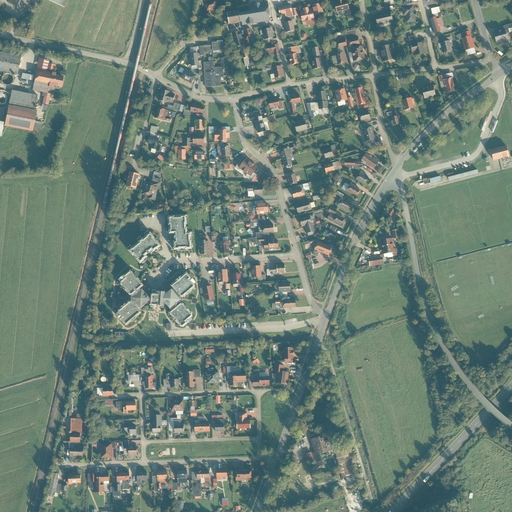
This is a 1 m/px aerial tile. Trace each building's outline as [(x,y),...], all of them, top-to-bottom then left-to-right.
[(8,0),(8,2),(30,13),(35,0),(8,0)] [(217,0),(212,0),(203,3),(206,13),(220,9),(217,0)] [(337,0),(338,0),(334,1),(337,13),(347,10),(350,9),(349,7),(347,0),(337,0)] [(303,10),(299,11),(301,21),(315,19),(315,15),(324,13),(322,3),(312,5),(312,8),(309,9),(308,7),(303,8),(303,10)] [(238,10),(226,12),(228,25),(242,22),(242,26),(271,21),(268,5),(251,7),(251,5),(238,7),(238,10)] [(291,5),(278,8),(280,15),(285,13),(286,18),(294,16),(291,5)] [(360,5),(349,7),(350,9),(347,10),(349,17),(355,16),(354,12),(361,10),(360,5)] [(434,18),(429,20),(433,34),(441,32),(437,17),(439,16),(438,13),(441,13),(439,5),(431,8),(434,18)] [(414,6),(402,7),(403,16),(406,16),(407,23),(416,22),(414,6)] [(385,15),(375,17),(377,25),(393,22),(392,14),(394,14),(393,7),(384,9),(385,15)] [(294,21),(284,23),(287,33),(296,31),(294,21)] [(504,30),(494,32),(497,44),(509,41),(507,34),(510,34),(509,29),(511,28),(511,24),(503,26),(504,30)] [(251,28),(244,30),(246,37),(244,38),(245,44),(251,42),(250,37),(253,36),(251,28)] [(272,28),(261,30),(262,40),(274,39),(272,28)] [(467,37),(461,39),(466,56),(476,54),(470,31),(466,32),(467,37)] [(242,34),(239,35),(238,32),(233,33),(237,48),(241,47),(245,45),(242,34)] [(217,42),(212,42),(213,51),(224,51),(224,40),(217,40),(217,42)] [(451,40),(440,43),(443,53),(454,50),(451,40)] [(423,42),(410,45),(412,53),(416,52),(417,55),(426,53),(423,42)] [(279,44),(263,47),(264,54),(274,52),(276,63),(282,61),(279,44)] [(245,45),(241,47),(246,67),(251,66),(245,45)] [(302,45),(288,48),(291,65),(303,63),(301,53),(304,52),(302,45)] [(351,47),(354,62),(366,60),(363,45),(351,47)] [(392,45),(380,47),(383,61),(395,59),(392,45)] [(319,47),(312,48),(313,57),(320,56),(319,47)] [(20,55),(0,52),(0,74),(3,75),(3,72),(17,74),(20,55)] [(338,53),(335,54),(335,56),(337,63),(337,65),(348,62),(345,52),(344,52),(338,53)] [(199,53),(190,54),(191,66),(200,65),(199,53)] [(38,58),(32,90),(44,93),(42,104),(48,105),(50,94),(48,94),(49,88),(53,89),(53,86),(61,87),(63,77),(55,75),(57,65),(48,63),(49,60),(38,58)] [(320,58),(312,59),(314,70),(322,69),(320,58)] [(214,62),(204,63),(205,87),(222,86),(221,82),(227,82),(227,76),(224,76),(224,66),(215,67),(214,62)] [(282,66),(273,68),(274,75),(271,75),(272,79),(275,78),(275,80),(285,78),(282,66)] [(197,75),(181,67),(179,72),(182,74),(180,78),(192,84),(197,75)] [(444,72),(438,74),(442,88),(445,87),(446,93),(457,91),(452,72),(444,75),(444,72)] [(33,76),(22,73),(21,79),(26,80),(25,89),(31,90),(33,76)] [(2,81),(3,83),(5,85),(7,85),(10,85),(12,84),(13,81),(13,79),(13,77),(11,75),(10,74),(8,74),(5,74),(4,75),(2,77),(2,79),(2,81)] [(363,87),(354,89),(356,100),(365,98),(363,87)] [(434,87),(423,90),(425,99),(436,96),(434,87)] [(345,88),(334,91),(337,103),(338,102),(345,101),(348,100),(345,88)] [(0,107),(1,108),(4,107),(6,105),(8,103),(9,100),(9,97),(7,94),(5,92),(3,91),(0,90),(0,107)] [(11,90),(9,104),(35,108),(37,95),(11,90)] [(170,92),(161,90),(158,101),(168,103),(168,101),(173,102),(175,95),(169,94),(170,92)] [(327,91),(317,92),(318,103),(319,109),(323,109),(329,108),(327,91)] [(299,94),(289,97),(291,103),(289,103),(291,114),(296,113),(294,104),(301,102),(299,94)] [(413,98),(402,100),(404,111),(415,108),(413,98)] [(278,100),(269,101),(270,108),(279,107),(278,100)] [(185,106),(175,103),(173,109),(183,112),(185,106)] [(318,103),(307,104),(309,112),(319,109),(318,103)] [(9,105),(5,127),(32,132),(36,110),(9,105)] [(204,107),(192,105),(191,111),(191,112),(203,114),(204,107)] [(176,112),(157,107),(154,118),(171,122),(172,117),(175,118),(176,112)] [(369,112),(360,114),(362,121),(371,119),(369,112)] [(259,134),(266,132),(263,122),(268,121),(267,117),(263,118),(262,113),(244,118),(246,124),(256,121),(259,134)] [(400,116),(390,117),(390,121),(392,121),(393,125),(400,124),(400,116)] [(204,120),(195,120),(195,128),(195,130),(204,130),(204,120)] [(305,121),(294,124),(297,133),(308,130),(305,121)] [(373,126),(362,129),(366,142),(377,139),(373,126)] [(227,129),(219,129),(219,134),(215,134),(215,142),(228,142),(228,139),(230,139),(230,133),(227,133),(227,129)] [(160,139),(149,136),(147,144),(153,145),(151,153),(155,154),(160,139)] [(193,138),(184,138),(184,147),(191,146),(191,143),(205,143),(205,137),(193,138)] [(231,144),(217,144),(217,148),(221,148),(221,156),(231,156),(231,144)] [(184,147),(175,146),(175,153),(178,153),(178,160),(186,160),(186,150),(190,150),(191,146),(184,147)] [(506,147),(491,150),(494,160),(509,157),(506,147)] [(281,150),(283,158),(291,156),(289,148),(281,150)] [(332,149),(323,152),(325,159),(334,156),(332,149)] [(205,152),(195,152),(195,160),(205,160),(205,152)] [(378,162),(366,154),(362,160),(374,168),(378,162)] [(283,158),(285,167),(293,165),(291,156),(283,158)] [(257,169),(245,160),(242,163),(240,162),(235,169),(249,179),(250,178),(253,181),(257,175),(254,173),(257,169)] [(333,163),(324,166),(326,173),(335,171),(333,163)] [(478,169),(449,177),(450,180),(479,172),(478,169)] [(140,174),(129,171),(126,187),(136,190),(140,174)] [(163,174),(155,172),(153,180),(145,178),(141,195),(150,196),(152,195),(153,191),(158,191),(163,174)] [(369,177),(360,172),(356,178),(364,184),(369,177)] [(296,173),(288,176),(290,185),(299,183),(296,173)] [(362,189),(350,183),(345,191),(357,198),(362,189)] [(255,197),(255,195),(264,195),(263,187),(247,187),(247,192),(248,192),(249,197),(255,197)] [(303,189),(292,191),(294,198),(304,196),(303,189)] [(353,203),(342,198),(338,206),(349,212),(353,203)] [(310,201),(296,204),(298,213),(312,210),(312,208),(316,207),(314,202),(310,203),(310,201)] [(266,203),(256,204),(257,212),(257,214),(261,214),(269,214),(268,207),(266,207),(266,203)] [(257,212),(256,204),(247,205),(247,213),(257,212)] [(393,216),(397,209),(392,206),(388,213),(393,216)] [(337,211),(330,208),(328,213),(330,214),(327,219),(341,227),(345,219),(336,215),(337,211)] [(186,215),(168,216),(169,234),(175,233),(176,241),(173,241),(173,250),(192,250),(191,232),(187,232),(186,215)] [(311,215),(300,218),(302,227),(305,226),(307,234),(315,232),(311,215)] [(275,232),(274,225),(262,225),(263,233),(270,232),(275,232)] [(338,234),(329,230),(326,236),(335,240),(338,234)] [(161,246),(149,232),(127,250),(139,264),(147,258),(146,256),(152,250),(154,252),(161,246)] [(223,237),(223,241),(220,241),(220,254),(230,254),(230,241),(229,241),(229,237),(223,237)] [(393,239),(382,240),(383,258),(398,256),(396,243),(394,244),(393,239)] [(209,240),(200,241),(200,255),(209,255),(209,240)] [(264,248),(278,248),(278,240),(268,241),(268,244),(264,244),(264,248)] [(332,248),(318,242),(312,255),(318,258),(320,253),(329,256),(332,248)] [(383,257),(369,259),(370,267),(384,265),(383,258),(383,257)] [(285,264),(277,265),(277,269),(267,269),(267,276),(271,276),(271,273),(285,273),(285,264)] [(261,266),(252,267),(252,271),(252,278),(262,278),(261,266)] [(132,270),(119,281),(131,296),(131,301),(116,315),(126,326),(142,312),(139,310),(149,302),(149,306),(164,307),(164,303),(171,311),(168,313),(180,327),(193,316),(182,303),(182,298),(196,286),(185,273),(170,286),(172,289),(164,296),(164,292),(150,292),(150,299),(142,289),(145,286),(132,270)] [(228,270),(218,271),(219,283),(225,282),(229,282),(228,270)] [(241,273),(232,273),(233,285),(242,284),(241,273)] [(280,283),(275,283),(275,298),(287,298),(287,293),(291,293),(291,283),(280,283)] [(213,286),(203,288),(205,302),(207,302),(207,306),(214,305),(214,300),(215,300),(213,286)] [(296,302),(283,302),(283,303),(281,303),(280,300),(276,300),(276,303),(273,304),(273,309),(296,308),(296,302)] [(294,348),(284,348),(284,363),(294,362),(294,348)] [(284,366),(275,365),(274,372),(277,372),(275,384),(288,385),(290,373),(284,372),(284,366)] [(220,374),(220,379),(230,379),(230,373),(230,367),(223,367),(223,374),(220,374)] [(152,368),(142,368),(144,389),(156,388),(155,375),(153,375),(152,368)] [(220,371),(207,371),(207,384),(220,384),(220,379),(220,374),(220,371)] [(195,373),(185,373),(185,388),(194,388),(194,385),(197,385),(197,380),(195,380),(195,373)] [(247,373),(230,373),(230,379),(230,388),(238,388),(237,381),(247,381),(247,373)] [(269,373),(260,373),(260,379),(253,379),(253,386),(269,386),(269,373)] [(166,379),(161,379),(161,388),(180,388),(180,380),(172,380),(172,374),(166,374),(166,379)] [(113,387),(97,388),(97,395),(100,395),(100,397),(113,396),(113,387)] [(185,400),(171,400),(172,412),(185,412),(185,400)] [(124,402),(116,402),(116,409),(123,409),(123,414),(128,414),(128,411),(137,411),(137,402),(126,402),(126,406),(124,406),(124,402)] [(249,420),(249,412),(238,413),(238,421),(237,421),(237,432),(254,432),(253,420),(249,420)] [(162,415),(152,416),(152,434),(162,434),(162,426),(167,426),(167,422),(162,422),(162,415)] [(174,422),(175,434),(185,433),(184,425),(182,425),(182,415),(172,416),(170,416),(171,422),(174,422)] [(76,419),(71,419),(70,433),(82,434),(83,419),(76,419)] [(210,424),(194,425),(195,432),(210,432),(210,424)] [(137,426),(125,426),(125,434),(136,435),(137,426)] [(327,435),(311,440),(314,452),(304,455),(308,466),(323,462),(321,454),(332,451),(327,435)] [(129,441),(115,441),(115,447),(120,447),(119,452),(128,452),(128,455),(137,455),(137,447),(129,447),(129,441)] [(113,443),(100,444),(100,458),(113,458),(113,443)] [(83,446),(71,445),(70,457),(83,457),(83,446)] [(340,463),(344,477),(356,474),(354,465),(352,455),(342,457),(344,462),(340,463)] [(228,470),(216,470),(217,480),(221,480),(221,478),(228,478),(228,470)] [(252,470),(236,471),(236,481),(241,481),(241,484),(247,484),(247,481),(253,481),(252,470)] [(168,471),(158,471),(158,476),(153,476),(152,492),(158,492),(158,490),(168,490),(168,471)] [(210,471),(198,471),(192,471),(192,483),(197,483),(197,480),(201,479),(201,487),(213,487),(213,479),(210,479),(210,471)] [(187,472),(178,472),(178,484),(172,484),(173,491),(180,491),(180,482),(188,482),(187,472)] [(60,474),(52,473),(48,490),(56,491),(60,474)] [(130,473),(117,473),(117,481),(130,481),(130,473)] [(81,475),(68,474),(68,484),(81,484),(81,475)] [(96,474),(88,474),(88,482),(96,482),(96,477),(96,474)] [(109,476),(96,477),(97,494),(104,494),(104,482),(109,482),(109,476)]
